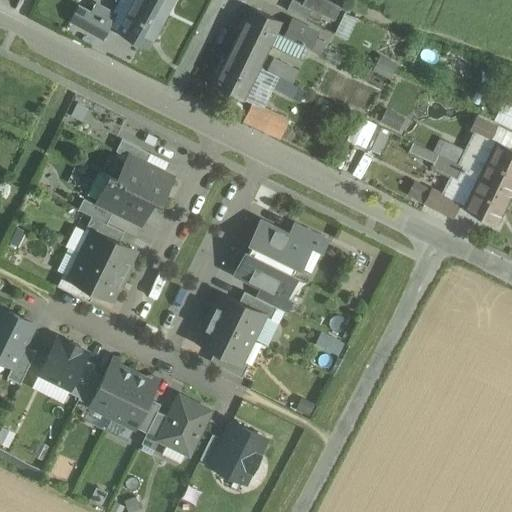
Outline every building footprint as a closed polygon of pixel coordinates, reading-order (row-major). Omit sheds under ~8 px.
[(139,0),(134,0),(117,30),(148,47),(165,13),(139,0)] [(172,0),(139,0),(165,13),(172,0)] [(302,3),(295,0),(290,0),(286,9),(306,19),(312,8),(302,3)] [(341,6),(329,0),(303,0),(302,3),(312,8),(334,19),(341,6)] [(115,15),(95,4),(90,13),(82,28),(102,39),(115,15)] [(77,6),(69,20),(82,28),(90,13),(77,6)] [(281,24),(250,8),(228,52),(258,66),(281,24)] [(349,35),(356,15),(344,11),(337,31),(349,35)] [(315,30),(291,19),(284,35),(307,46),(308,44),(320,50),(323,44),(311,38),(315,30)] [(258,66),(228,52),(213,84),(243,99),(258,66)] [(398,62),(380,53),(373,70),(390,79),(398,62)] [(281,64),(268,57),(262,68),(275,75),(281,64)] [(495,119),(510,126),(511,120),(511,103),(504,100),(495,119)] [(288,119),(252,102),(243,121),(279,138),(288,119)] [(404,117),(386,109),(380,123),(398,131),(404,117)] [(497,126),(476,115),(469,129),(474,132),(490,140),(490,139),(497,126)] [(391,131),(367,120),(357,143),(381,154),(391,131)] [(511,188),(511,149),(490,139),(490,140),(474,132),(465,150),(458,164),(463,166),(511,190),(511,188)] [(157,138),(148,133),(145,139),(154,144),(157,138)] [(150,153),(121,139),(116,150),(128,156),(128,155),(145,163),(150,153)] [(437,154),(413,142),(409,150),(433,161),(437,154)] [(465,150),(448,142),(441,156),(458,164),(465,150)] [(458,164),(441,156),(437,154),(433,161),(430,167),(456,180),(463,166),(458,164)] [(145,163),(128,155),(128,156),(117,179),(117,180),(152,197),(152,198),(159,202),(172,177),(145,163)] [(511,190),(463,166),(456,180),(447,197),(459,203),(459,204),(495,223),(511,190)] [(152,197),(117,180),(117,179),(110,175),(97,200),(140,222),(152,198),(152,197)] [(447,197),(431,188),(424,201),(453,216),(459,204),(459,203),(447,197)] [(112,212),(83,198),(78,208),(91,215),(106,223),(112,212)] [(106,223),(91,215),(86,227),(92,230),(92,229),(118,242),(123,231),(106,223)] [(289,235),(260,220),(250,242),(252,243),(248,252),(248,253),(293,275),(293,274),(297,265),(300,267),(310,246),(311,245),(289,235)] [(327,240),(294,224),(289,235),(311,245),(310,246),(321,251),(327,240)] [(118,242),(92,229),(92,230),(80,253),(123,274),(135,250),(118,242)] [(293,275),(248,253),(248,252),(245,251),(235,272),(262,286),(285,297),(286,296),(296,276),(293,274),(293,275)] [(123,274),(80,253),(69,276),(68,277),(94,290),(111,298),(123,274)] [(94,290),(68,277),(69,276),(63,273),(57,285),(89,301),(94,290)] [(285,297),(262,286),(257,297),(276,306),(285,311),(291,299),(286,296),(285,297)] [(257,297),(244,290),(238,301),(264,314),(264,315),(270,318),(276,306),(257,297)] [(238,301),(221,293),(210,316),(253,337),(264,315),(264,314),(238,301)] [(34,323),(0,306),(0,357),(13,364),(23,344),(34,323)] [(253,337),(210,316),(198,340),(215,349),(241,362),(241,361),(253,337)] [(56,336),(39,372),(69,387),(70,387),(84,359),(88,352),(79,347),(80,346),(67,339),(66,341),(56,336)] [(36,350),(23,344),(13,364),(7,376),(20,383),(36,350)] [(241,362),(215,349),(209,360),(242,376),(248,364),(241,361),(241,362)] [(95,364),(84,359),(70,387),(69,387),(67,391),(79,396),(92,370),(95,364)] [(116,363),(107,366),(103,375),(89,404),(112,415),(133,372),(116,363)] [(79,396),(78,398),(89,404),(103,375),(92,370),(79,396)] [(151,381),(133,372),(112,415),(135,427),(150,398),(154,389),(151,381)] [(210,410),(179,394),(168,416),(158,438),(159,438),(188,453),(210,410)] [(150,398),(135,427),(146,432),(157,410),(160,403),(150,398)] [(146,432),(141,442),(153,449),(159,438),(158,438),(168,416),(157,410),(146,432)] [(266,438),(231,420),(222,438),(210,463),(221,468),(223,474),(229,477),(235,475),(245,481),(266,438)] [(222,438),(212,433),(199,458),(210,463),(222,438)]
